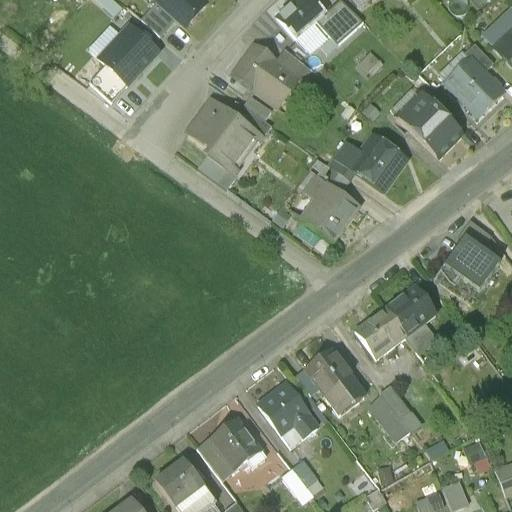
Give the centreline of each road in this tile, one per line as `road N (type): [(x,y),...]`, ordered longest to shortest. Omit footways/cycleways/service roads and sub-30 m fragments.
road 1 (tertiary): [(47,511),(342,295)]
road 2 (residential): [(135,140),(342,295)]
road 3 (tertiary): [(342,295),(511,165)]
road 4 (residential): [(262,0),(135,140)]
road 5 (residential): [(0,40),(135,140)]
